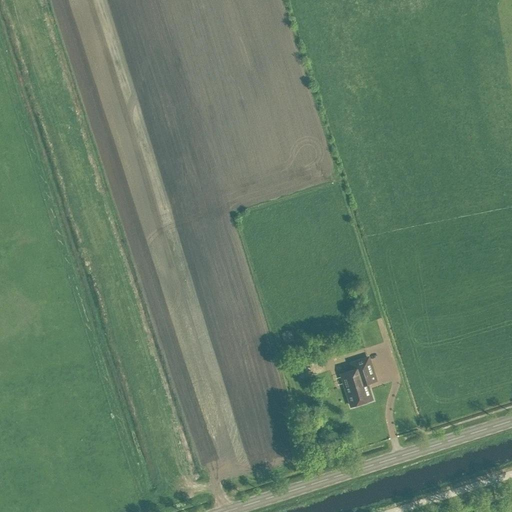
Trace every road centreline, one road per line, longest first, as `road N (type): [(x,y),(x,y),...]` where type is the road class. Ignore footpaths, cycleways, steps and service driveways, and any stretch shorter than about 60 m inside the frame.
road 1 (primary): [(222,511),(511,420)]
road 2 (unclassified): [(511,474),(395,511)]
